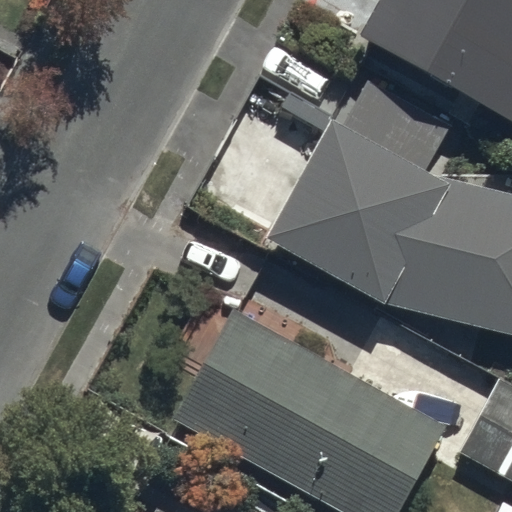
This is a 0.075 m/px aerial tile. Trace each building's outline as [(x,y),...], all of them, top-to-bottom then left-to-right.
[(376,0),(355,36),(511,129),(511,3),(506,0),(376,0)] [(377,308),(511,338),(511,197),(423,176),(449,130),(352,76),(259,243),(377,308)] [(168,423),(336,511),(397,511),(445,423),(229,309),(168,423)] [(456,453),(511,483),(511,388),(496,380),(456,453)] [(66,511),(137,511),(83,482),(66,511)]
